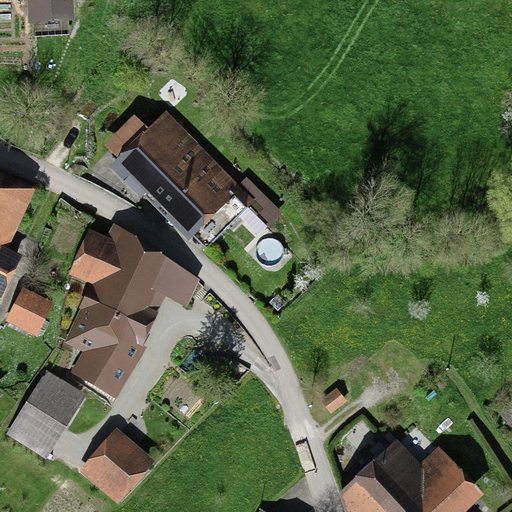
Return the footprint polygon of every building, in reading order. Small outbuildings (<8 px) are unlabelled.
[(32,0),(33,19),(68,17),(67,0),(32,0)] [(137,121),(119,139),(130,150),(118,161),(147,190),(151,186),(193,228),(205,215),(222,232),(246,209),(189,150),(196,144),(167,114),(148,132),(137,121)] [(0,235),(24,187),(0,175),(0,291),(20,252),(0,242),(0,235)] [(70,275),(97,288),(79,325),(108,338),(104,345),(102,344),(83,374),(114,393),(133,362),(124,357),(146,311),(141,308),(152,288),(184,305),(196,279),(115,226),(106,242),(89,234),(70,275)] [(23,290),(8,319),(37,334),(52,305),(23,290)] [(42,454),(77,400),(45,379),(10,434),(42,454)] [(511,388),(494,405),(511,425),(511,388)] [(330,411),(344,400),(336,391),(323,401),(330,411)] [(117,496),(147,462),(116,436),(87,470),(117,496)] [(439,450),(411,476),(390,453),(379,463),(373,458),(353,477),(358,482),(346,493),(364,511),(386,511),(429,474),(441,487),(458,472),(439,450)] [(460,511),(444,511),(443,510),(469,486),(458,474),(458,472),(441,487),(429,474),(386,511),(464,511),(462,510),(460,511)]
